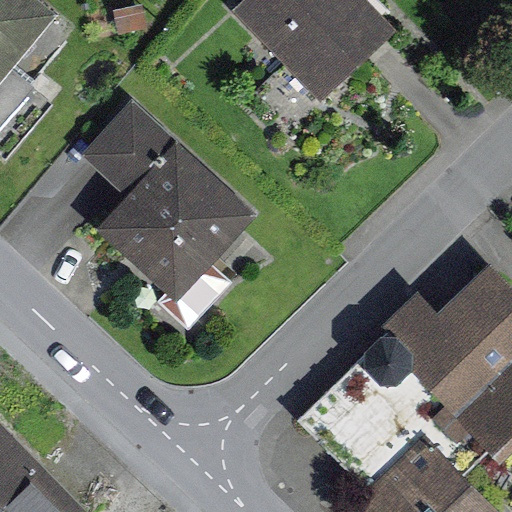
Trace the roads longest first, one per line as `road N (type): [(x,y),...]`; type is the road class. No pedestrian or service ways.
road 1 (residential): [(511,151),(194,457)]
road 2 (residential): [(0,282),(194,457)]
